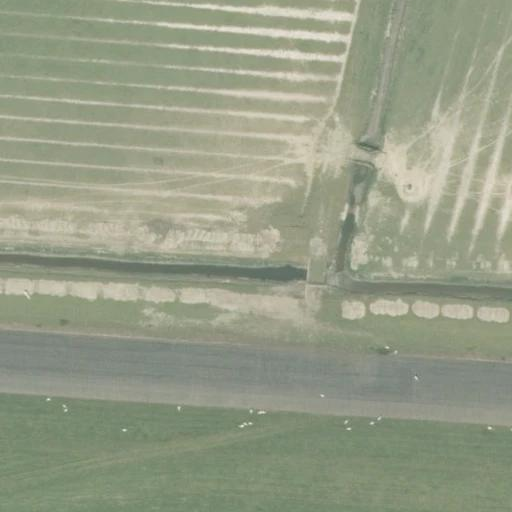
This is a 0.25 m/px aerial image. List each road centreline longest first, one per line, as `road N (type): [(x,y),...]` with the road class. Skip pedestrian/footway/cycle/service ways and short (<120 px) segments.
road 1 (track): [(0,380),(511,411)]
road 2 (track): [(0,487),(395,403)]
